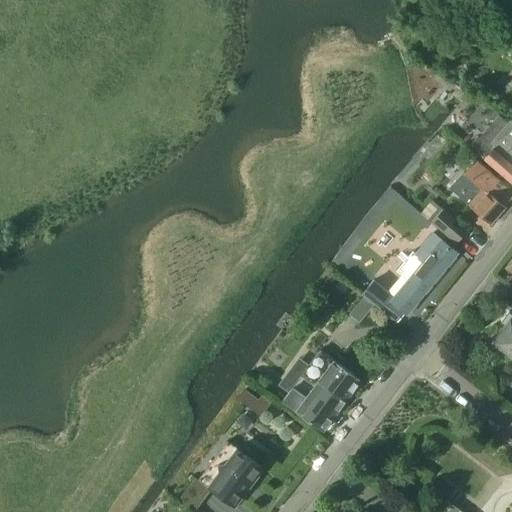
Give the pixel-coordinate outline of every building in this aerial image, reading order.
[(511,121),(511,120),(492,142),(511,159),(511,121)] [(479,136),(470,146),(484,157),(511,183),(511,182),(511,165),(492,148),(479,136)] [(484,231),(511,197),(511,190),(475,159),(454,182),(455,193),(481,217),(475,223),(484,231)] [(431,221),(455,243),(467,230),(443,207),(431,221)] [(362,295),(397,323),(405,314),(408,316),(459,253),(433,231),(414,254),(416,255),(400,274),(406,279),(393,295),(374,280),(362,295)] [(339,280),(333,287),(344,296),(350,289),(339,280)] [(511,313),(508,311),(500,321),(505,325),(493,341),(511,356),(511,313)] [(318,380),(334,359),(320,349),(293,386),(292,385),(280,401),(324,432),(347,401),(318,380)] [(318,380),(347,401),(362,380),(334,359),(318,380)] [(245,492),(250,486),(250,485),(263,468),(227,440),(198,479),(234,506),(245,492)]
